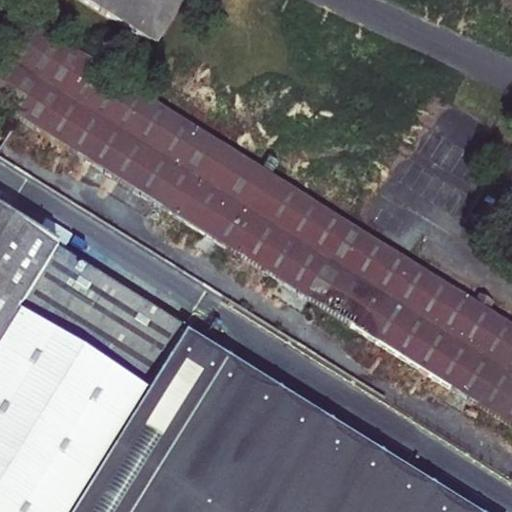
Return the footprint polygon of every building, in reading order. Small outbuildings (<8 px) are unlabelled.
[(79,0),(155,47),(184,0),(79,0)] [(0,62),(0,108),(511,428),(511,329),(488,314),(493,305),(479,296),(473,305),(269,178),(261,173),(24,25),(0,62)] [(261,173),(269,178),(277,166),(269,160),(261,173)] [(182,331),(0,217),(0,511),(75,511),(148,397),(142,394),(182,331)] [(148,397),(75,511),(107,511),(207,353),(184,339),(182,331),(142,394),(148,397)] [(462,511),(207,353),(107,511),(462,511)]
